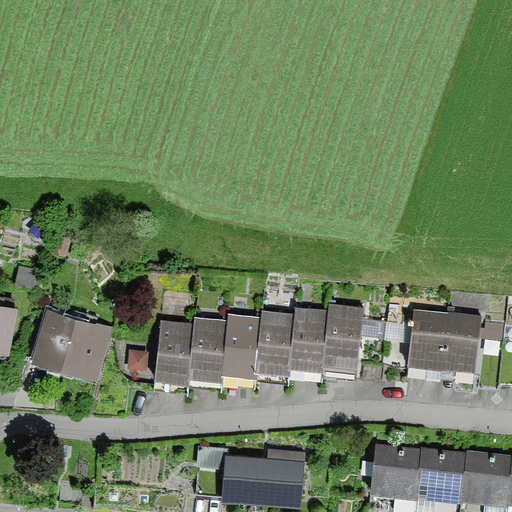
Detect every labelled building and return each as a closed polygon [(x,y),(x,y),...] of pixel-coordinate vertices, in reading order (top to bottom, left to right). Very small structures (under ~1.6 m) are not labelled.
[(0,354),(4,355),(13,308),(0,305),(2,298),(0,297),(0,354)] [(329,310),(323,367),(322,373),(356,377),(358,362),(361,334),(363,307),(330,303),(329,310)] [(323,367),(329,310),(296,306),(295,313),(290,364),(323,367)] [(71,322),(54,317),(54,320),(32,315),(25,351),(43,355),(100,371),(113,327),(96,322),(98,316),(75,309),(71,322)] [(290,364),(295,313),(263,309),(262,316),(257,367),(289,370),(290,364)] [(448,312),(414,309),(413,317),(409,317),(409,321),(412,321),(410,340),(408,362),(442,366),(448,312)] [(448,311),(448,312),(442,366),(455,367),(454,376),(457,380),(474,382),(474,381),(499,384),(499,381),(504,336),(479,334),(481,315),(448,311)] [(257,367),(262,316),(229,313),(228,320),(223,370),(256,374),(257,367)] [(500,332),(503,317),(483,314),(481,329),(500,332)] [(223,370),(228,320),(196,316),(195,323),(189,374),(222,377),(223,370)] [(189,374),(195,323),(161,319),(155,377),(189,380),(189,374)] [(410,340),(361,334),(358,362),(408,367),(408,362),(410,340)] [(511,334),(504,334),(504,336),(499,381),(511,382),(511,334)] [(414,510),(421,449),(376,444),(369,505),(414,510)] [(268,459),(226,455),(225,469),(197,467),(195,492),(223,494),(223,495),(248,498),(248,492),(301,496),(305,451),(269,448),(268,459)] [(421,449),(414,510),(427,511),(459,511),(460,510),(467,454),(421,449)] [(479,511),(505,511),(511,459),(467,454),(460,510),(479,511)] [(83,483),(62,481),(60,501),(81,503),(83,483)]
